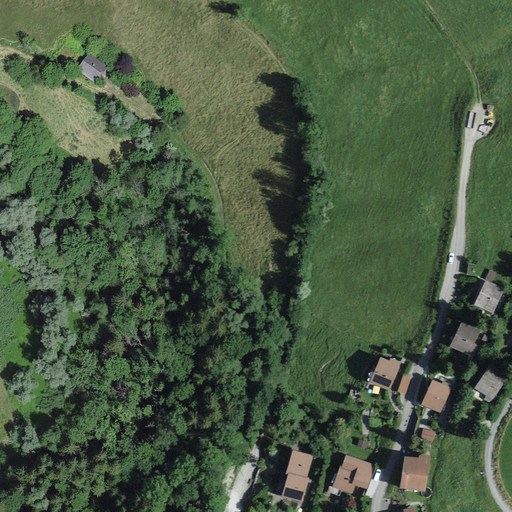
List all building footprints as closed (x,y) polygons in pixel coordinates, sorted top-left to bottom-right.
[(106,67),(90,55),(79,70),(95,81),(106,67)] [(504,289),(485,281),(475,306),(493,314),(504,289)] [(480,332),(462,323),(451,348),(469,356),(480,332)] [(390,390),(400,363),(391,360),(391,362),(381,358),(371,384),(390,390)] [(507,378),(491,366),(475,388),(492,400),(507,378)] [(409,379),(403,377),(399,391),(405,393),(409,379)] [(451,388),(433,380),(422,405),(441,413),(451,388)] [(307,478),(313,456),(293,450),(286,475),(288,475),(282,496),(302,502),(309,479),(307,478)] [(427,491),(431,456),(420,454),(420,458),(406,456),(402,488),(427,491)] [(367,489),(376,465),(346,455),(343,464),(341,464),(333,486),(353,494),(356,485),(367,489)]
